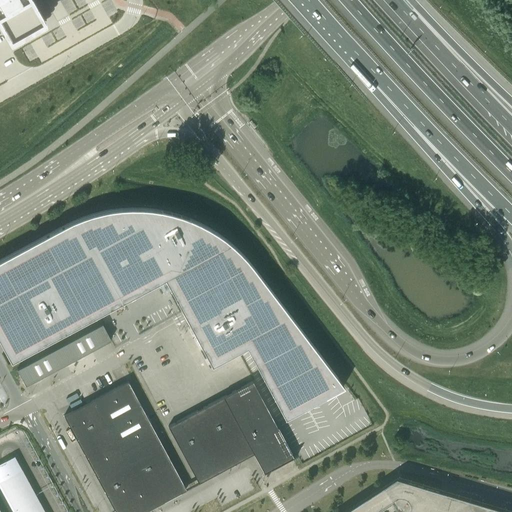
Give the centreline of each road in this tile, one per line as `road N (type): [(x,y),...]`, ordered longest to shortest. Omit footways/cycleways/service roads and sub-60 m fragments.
road 1 (motorway): [(169,98),(369,343),(423,385),(511,410)]
road 2 (motorway): [(511,323),(489,348),(458,360),(427,358),(397,340),(189,84)]
road 3 (motorway): [(354,52),(511,248)]
road 4 (motorway): [(348,0),(511,173)]
road 5 (motorway): [(354,52),(511,216)]
road 6 (primary): [(0,216),(169,98)]
road 7 (motorway): [(511,131),(388,0)]
road 8 (unclassified): [(36,405),(189,323)]
road 9 (unclassified): [(134,0),(123,26),(0,95)]
road 10 (motorway): [(511,101),(403,0)]
road 11 (primary): [(189,84),(293,0)]
